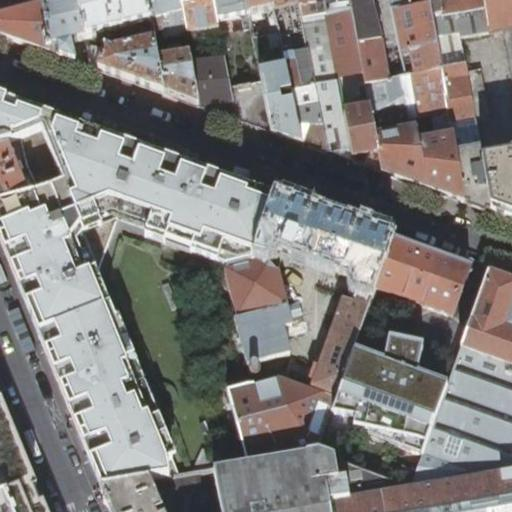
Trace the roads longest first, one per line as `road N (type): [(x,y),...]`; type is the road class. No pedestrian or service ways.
road 1 (residential): [(0,71),(511,254)]
road 2 (residential): [(0,327),(75,511)]
